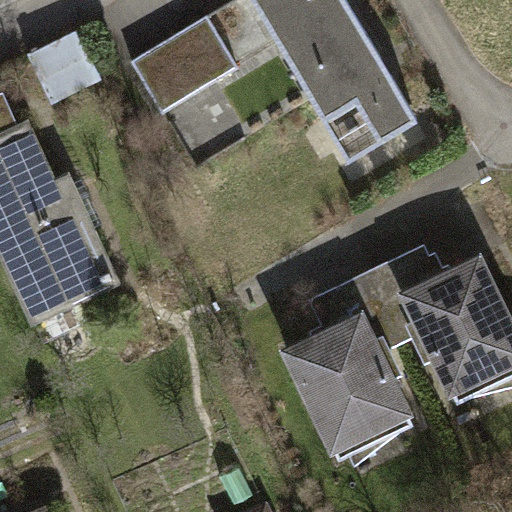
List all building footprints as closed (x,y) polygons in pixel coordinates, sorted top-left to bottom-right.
[(346,0),(253,0),(134,69),(164,121),(280,54),(351,175),(424,132),(346,0)] [(85,32),(38,56),(61,102),(108,78),(85,32)] [(0,261),(31,328),(74,309),(79,319),(128,297),(73,178),(58,185),(31,127),(4,140),(0,131),(0,261)] [(426,249),(369,278),(406,350),(415,345),(432,377),(440,373),(461,413),(511,386),(511,310),(486,260),(443,281),(426,249)] [(326,334),(284,355),(341,467),(423,425),(403,386),(409,384),(394,356),(406,350),(369,278),(312,307),(326,334)]
